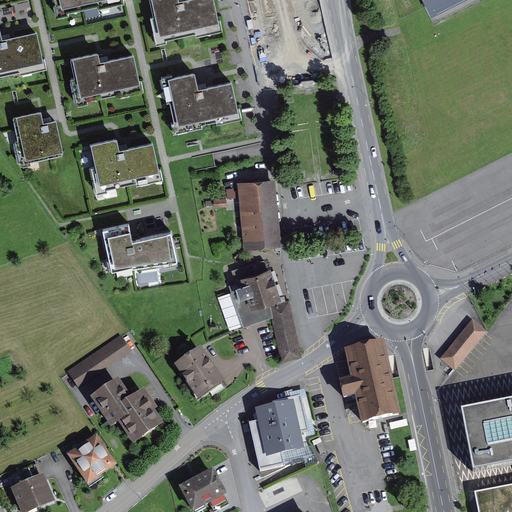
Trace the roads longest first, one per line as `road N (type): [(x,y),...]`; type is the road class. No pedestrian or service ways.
road 1 (secondary): [(337,0),(384,228)]
road 2 (residential): [(221,415),(373,318)]
road 3 (residential): [(107,511),(221,415)]
road 4 (secondary): [(416,378),(443,511)]
